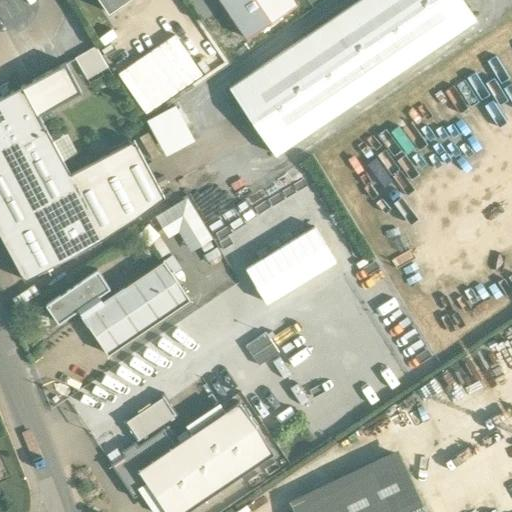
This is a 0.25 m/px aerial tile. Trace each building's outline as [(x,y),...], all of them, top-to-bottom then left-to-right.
[(98,0),(108,14),(129,0),(98,0)] [(296,6),(292,0),(219,0),(246,40),(296,6)] [(461,0),(360,0),(229,89),(275,156),(476,21),(461,0)] [(65,64),(10,93),(7,86),(0,89),(0,93),(2,97),(0,98),(0,131),(9,148),(45,128),(39,116),(81,93),(65,64)] [(175,106),(148,121),(166,156),(194,141),(175,106)] [(45,128),(9,148),(0,131),(0,235),(24,282),(104,239),(164,198),(134,141),(70,175),(45,128)] [(160,213),(173,237),(184,231),(195,252),(218,240),(194,195),(160,213)] [(272,304),(345,260),(322,223),(250,267),(272,304)] [(123,288),(102,302),(98,296),(78,310),(82,316),(80,317),(87,327),(88,326),(108,356),(189,301),(163,262),(124,289),(123,288)] [(97,271),(46,306),(58,324),(78,310),(98,296),(108,289),(97,271)] [(261,361),(280,350),(269,332),(250,344),(261,361)] [(239,403),(174,447),(163,430),(137,447),(135,444),(121,453),(124,456),(111,465),(134,499),(149,488),(165,511),(187,511),(273,454),(239,403)] [(293,511),(427,511),(401,458),(292,510),(293,511)]
